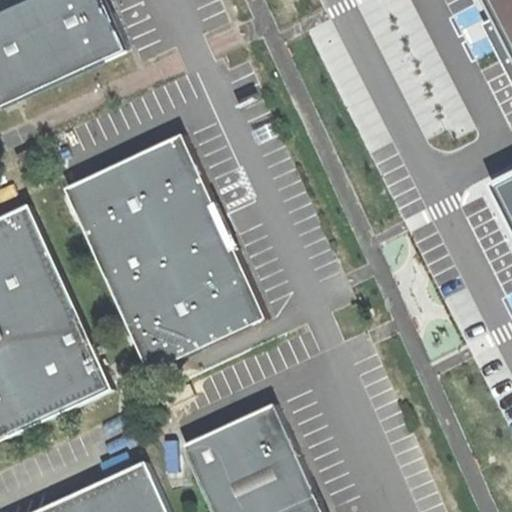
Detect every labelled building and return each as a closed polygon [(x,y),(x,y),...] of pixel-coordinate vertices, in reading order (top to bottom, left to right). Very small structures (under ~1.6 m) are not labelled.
[(0,0),(0,104),(3,112),(130,55),(108,7),(105,0),(0,0)] [(511,0),(488,0),(511,47),(511,0)] [(207,135),(86,185),(164,373),(285,323),(207,135)] [(511,167),(492,177),(511,216),(511,167)] [(0,449),(120,395),(36,209),(20,216),(0,225),(0,449)] [(327,511),(323,502),(283,412),(218,442),(214,443),(189,455),(213,511),(327,511)] [(176,511),(153,461),(39,511),(176,511)]
